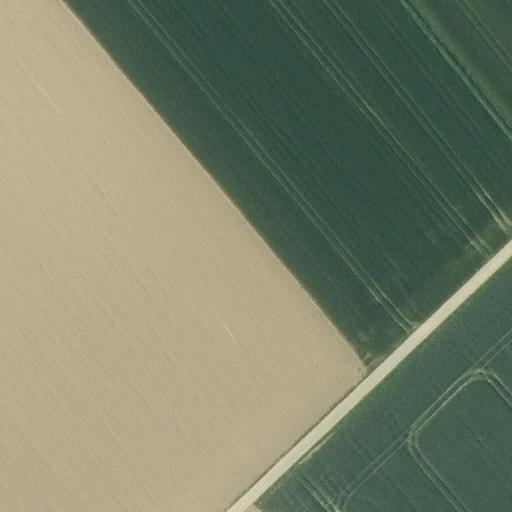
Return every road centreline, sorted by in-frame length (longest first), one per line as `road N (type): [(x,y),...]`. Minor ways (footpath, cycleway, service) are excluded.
road 1 (track): [(236,511),(511,250)]
road 2 (track): [(405,0),(511,136)]
